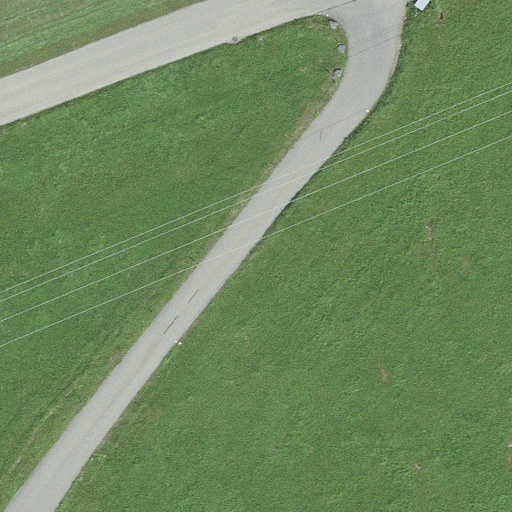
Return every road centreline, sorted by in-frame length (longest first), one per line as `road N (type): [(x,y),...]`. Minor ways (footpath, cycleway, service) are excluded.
road 1 (unclassified): [(27,511),(336,128),(369,75),(368,0)]
road 2 (tertiary): [(0,102),(294,0)]
